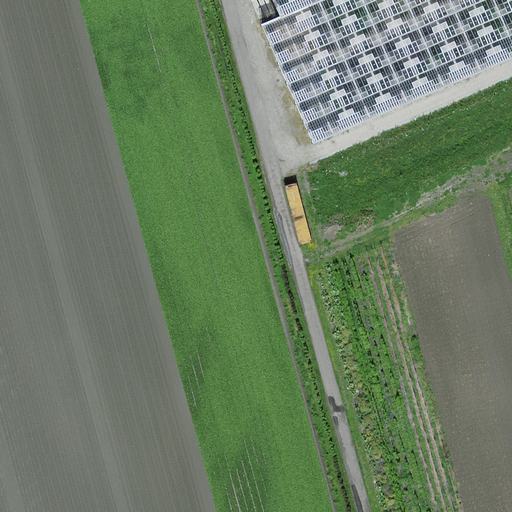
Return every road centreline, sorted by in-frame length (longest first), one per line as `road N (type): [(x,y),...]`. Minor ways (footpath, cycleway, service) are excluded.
road 1 (track): [(232,0),(370,511)]
road 2 (track): [(278,166),(511,66)]
